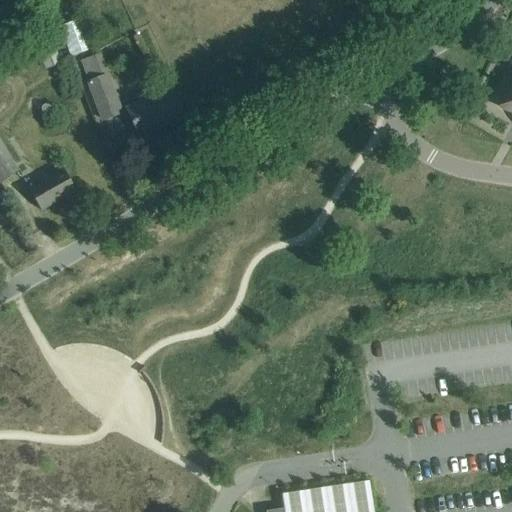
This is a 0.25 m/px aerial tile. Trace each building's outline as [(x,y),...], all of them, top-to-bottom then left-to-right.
[(71,58),(88,52),(77,22),(60,28),(71,58)] [(44,69),(59,61),(51,42),(35,49),(44,69)] [(100,55),(78,62),(85,79),(106,72),(100,55)] [(107,75),(87,82),(102,121),(121,114),(107,75)] [(511,87),(502,106),(511,111),(511,87)] [(166,124),(183,116),(168,89),(125,109),(139,135),(165,122),(166,124)] [(0,143),(0,181),(0,182),(18,172),(0,143)] [(40,211),(75,191),(64,171),(29,190),(40,211)] [(374,511),(370,482),(282,495),(283,509),(283,511),(374,511)]
